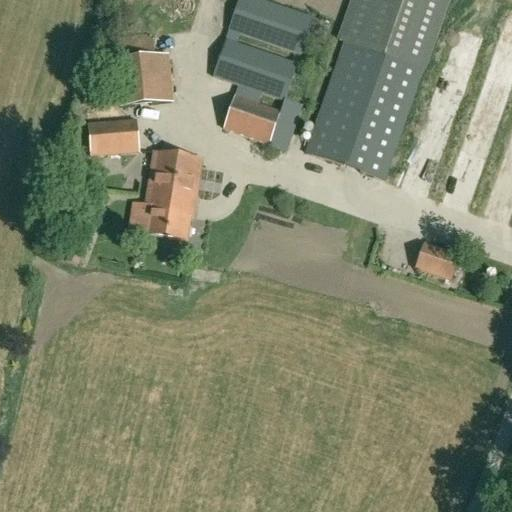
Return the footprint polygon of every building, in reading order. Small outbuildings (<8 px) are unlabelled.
[(239,0),(213,79),(239,88),(223,131),(268,148),(280,113),(258,105),(261,96),(284,103),(296,66),(234,45),(237,36),(299,57),(312,20),(253,0),(239,0)] [(307,156),(383,183),(435,31),(359,5),(307,156)] [(151,36),(113,39),(116,62),(121,110),(172,105),(167,57),(153,58),(151,36)] [(136,123),(88,127),(91,159),(139,155),(136,123)] [(149,192),(195,199),(200,162),(154,155),(149,192)] [(70,170),(69,187),(79,188),(80,171),(70,170)] [(147,209),(132,207),(128,233),(144,235),(144,237),(186,244),(190,219),(191,219),(195,199),(149,192),(147,209)] [(64,264),(77,268),(101,201),(88,197),(64,264)] [(423,248),(415,271),(450,283),(458,260),(423,248)]
